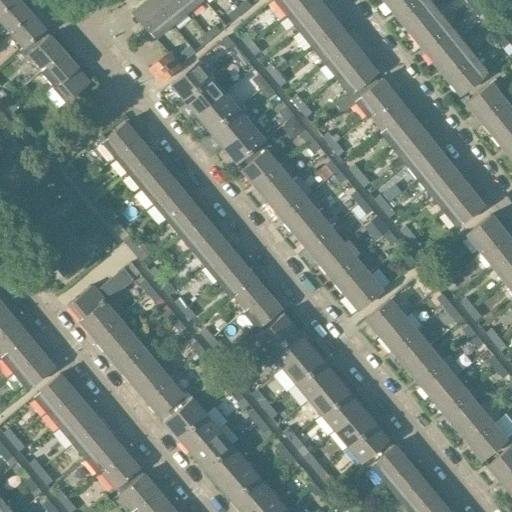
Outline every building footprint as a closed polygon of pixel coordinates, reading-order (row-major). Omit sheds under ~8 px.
[(18,0),(14,0),(0,12),(0,18),(10,30),(30,13),(18,0)] [(0,0),(0,12),(14,0),(0,0)] [(156,38),(173,24),(152,0),(146,0),(132,12),(152,35),(153,34),(156,38)] [(178,0),(152,0),(173,24),(188,12),(178,0)] [(178,0),(188,12),(201,0),(178,0)] [(245,0),(237,7),(241,12),(250,5),(245,0)] [(273,0),(286,15),(303,0),(273,0)] [(318,0),(303,0),(286,15),(298,30),(325,8),(318,0)] [(384,0),(397,16),(416,0),(384,0)] [(429,0),(416,0),(397,16),(410,31),(437,9),(429,0)] [(511,0),(497,0),(511,18),(511,0)] [(484,12),(476,3),(471,7),(478,16),(484,12)] [(227,15),(232,20),(241,12),(237,7),(227,15)] [(325,8),(298,30),(310,46),(338,24),(325,8)] [(437,9),(410,31),(422,47),(449,25),(437,9)] [(30,13),(10,30),(24,46),(44,29),(30,13)] [(338,24),(310,46),(323,62),(350,40),(338,24)] [(215,25),(205,33),(210,38),(219,31),(215,25)] [(449,25),(422,47),(434,62),(462,40),(449,25)] [(488,29),(495,38),(501,34),(493,25),(488,29)] [(196,41),(201,46),(210,38),(205,33),(196,41)] [(239,37),(246,46),(252,42),(244,33),(239,37)] [(508,44),(501,34),(495,38),(502,48),(508,44)] [(29,52),(43,68),(63,51),(49,35),(29,52)] [(363,55),(350,40),(323,62),(335,77),(363,55)] [(462,40),(434,62),(447,77),(474,55),(462,40)] [(225,48),(233,57),(240,52),(232,42),(225,48)] [(260,51),(252,42),(246,46),(254,56),(260,51)] [(181,53),(185,59),(195,51),(190,46),(181,53)] [(77,67),(63,51),(43,68),(40,71),(67,102),(87,84),(74,69),(77,67)] [(148,67),(161,82),(179,67),(167,52),(148,67)] [(248,62),(240,52),(233,57),(241,67),(248,62)] [(376,72),(363,55),(335,77),(348,93),(352,90),(353,91),(376,72)] [(474,55),(447,77),(460,94),(484,75),(483,75),(487,72),(474,55)] [(170,83),(184,99),(211,76),(198,60),(170,83)] [(265,68),(272,77),(277,72),(270,64),(265,68)] [(285,82),(277,72),(272,77),(280,87),(285,82)] [(266,83),(258,74),(251,79),(259,89),(266,83)] [(211,76),(184,99),(197,115),(224,92),(211,76)] [(367,117),(371,114),(394,95),(381,78),(357,97),(358,98),(354,101),(367,117)] [(274,93),(266,83),(259,89),(268,99),(274,93)] [(467,102),(479,118),(503,99),(490,83),(467,102)] [(9,98),(2,90),(0,91),(0,98),(4,103),(9,98)] [(224,92),(197,115),(210,131),(237,108),(224,92)] [(296,94),(290,99),(298,108),(303,103),(296,94)] [(406,110),(394,95),(371,114),(383,129),(406,110)] [(18,107),(9,98),(4,103),(12,112),(18,107)] [(511,110),(503,99),(479,118),(492,134),(511,118),(511,110)] [(311,113),(303,103),(298,108),(305,117),(311,113)] [(293,116),(285,106),(278,111),(286,121),(293,116)] [(237,108),(210,131),(223,146),(250,123),(237,108)] [(406,110),(383,129),(379,132),(392,148),(419,126),(406,110)] [(511,118),(492,134),(505,149),(511,143),(511,118)] [(7,119),(2,124),(11,133),(16,128),(7,119)] [(101,142),(115,158),(138,138),(125,122),(105,139),(101,142)] [(250,123),(223,146),(236,163),(264,140),(250,123)] [(432,142),(419,126),(392,148),(404,163),(432,142)] [(299,134),(306,143),(312,138),(304,129),(299,134)] [(322,137),(330,147),(336,142),(328,133),(322,137)] [(138,138),(115,158),(127,174),(151,154),(138,138)] [(320,148),(312,138),(306,143),(314,152),(320,148)] [(343,151),(336,142),(330,147),(337,156),(343,151)] [(444,157),(432,142),(404,163),(417,179),(444,157)] [(241,169),(255,186),(278,166),(264,150),(241,169)] [(151,154),(127,174),(140,189),(164,169),(151,154)] [(457,173),(444,157),(417,179),(430,195),(457,173)] [(324,164),(332,173),(337,169),(330,160),(324,164)] [(85,183),(77,174),(78,173),(69,162),(62,167),(71,179),(79,188),(85,183)] [(348,168),(355,177),(361,173),(353,164),(348,168)] [(278,166),(255,186),(268,201),(291,181),(278,166)] [(164,169),(140,189),(153,204),(177,185),(164,169)] [(345,178),(337,169),(332,173),(340,183),(345,178)] [(369,182),(361,173),(355,177),(363,187),(369,182)] [(469,189),(457,173),(430,195),(442,210),(469,189)] [(291,181),(268,201),(281,216),(304,197),(291,181)] [(92,192),(85,183),(79,188),(87,197),(92,192)] [(395,183),(385,191),(391,199),(401,191),(395,183)] [(59,188),(67,198),(72,193),(64,184),(59,188)] [(177,185),(153,204),(166,220),(190,200),(177,185)] [(483,205),(469,189),(442,210),(455,227),(459,223),(459,224),(483,205)] [(350,195),(357,204),(363,199),(355,191),(350,195)] [(80,202),(72,193),(67,198),(74,207),(80,202)] [(14,214),(27,230),(50,211),(37,195),(14,214)] [(374,199),(381,208),(387,204),(379,195),(374,199)] [(304,197),(281,216),(294,232),(317,212),(304,197)] [(371,209),(363,199),(357,204),(365,213),(371,209)] [(190,200),(166,220),(179,236),(203,216),(190,200)] [(387,204),(381,208),(389,218),(394,213),(387,204)] [(110,214),(103,205),(97,210),(105,219),(110,214)] [(50,211),(27,230),(41,246),(64,227),(50,211)] [(317,212),(294,232),(306,247),(329,227),(317,212)] [(85,219),(92,229),(98,224),(90,214),(85,219)] [(118,223),(110,214),(105,219),(112,228),(118,223)] [(467,233),(480,250),(503,231),(490,214),(467,233)] [(376,215),(363,225),(368,231),(370,229),(378,239),(383,235),(388,230),(376,215)] [(203,216),(179,236),(192,251),(216,231),(203,216)] [(98,224),(92,229),(100,237),(105,233),(98,224)] [(405,225),(399,230),(406,239),(412,235),(405,225)] [(64,227),(41,246),(53,261),(76,242),(64,227)] [(329,227),(306,247),(319,262),(342,243),(329,227)] [(396,240),(388,230),(383,235),(391,244),(396,240)] [(216,231),(192,251),(205,267),(229,247),(216,231)] [(511,241),(503,231),(480,250),(492,265),(511,249),(511,241)] [(420,244),(412,235),(406,239),(414,248),(420,244)] [(122,240),(130,249),(136,245),(128,236),(122,240)] [(76,242),(53,261),(66,277),(90,258),(76,242)] [(342,243),(319,262),(332,277),(355,258),(342,243)] [(136,245),(130,249),(138,258),(143,254),(136,245)] [(229,247),(205,267),(217,282),(241,262),(229,247)] [(511,249),(492,265),(505,281),(511,274),(511,249)] [(415,262),(407,253),(402,257),(409,267),(415,262)] [(355,258),(332,277),(345,293),(368,274),(355,258)] [(104,302),(139,273),(130,262),(95,291),(103,301),(104,302)] [(241,262),(217,282),(230,297),(234,293),(254,277),(241,262)] [(148,271),(156,281),(162,276),(154,266),(148,271)] [(434,272),(441,281),(447,276),(439,267),(434,272)] [(423,271),(417,276),(425,285),(430,281),(423,271)] [(368,274),(345,293),(358,309),(381,290),(368,274)] [(169,285),(162,276),(156,281),(163,289),(169,285)] [(454,285),(447,276),(441,281),(449,290),(454,285)] [(254,277),(234,293),(246,308),(266,292),(254,277)] [(144,279),(138,284),(146,293),(151,288),(144,279)] [(103,301),(95,291),(91,286),(70,303),(82,318),(103,301)] [(151,288),(146,293),(154,302),(159,297),(151,288)] [(266,292),(246,308),(242,312),(256,328),(280,308),(266,292)] [(436,298),(443,307),(449,303),(441,294),(436,298)] [(174,302),(182,311),(187,307),(179,297),(174,302)] [(459,302),(467,311),(472,307),(465,298),(459,302)] [(366,318),(379,334),(402,315),(389,299),(366,318)] [(117,317),(104,302),(103,301),(82,318),(80,320),(94,336),(117,317)] [(456,312),(449,303),(443,307),(451,317),(456,312)] [(1,304),(0,304),(0,331),(14,319),(1,304)] [(195,315),(187,307),(182,311),(189,320),(195,315)] [(480,316),(472,307),(467,311),(475,321),(480,316)] [(169,310),(164,314),(172,324),(177,319),(169,310)] [(256,335),(269,352),(297,329),(283,312),(256,335)] [(402,315),(379,334),(392,350),(415,331),(402,315)] [(117,317),(94,336),(107,352),(130,333),(117,317)] [(27,335),(14,319),(0,331),(0,349),(4,354),(27,335)] [(185,328),(177,319),(172,324),(179,333),(185,328)] [(461,329),(469,338),(474,334),(467,324),(461,329)] [(199,332),(207,341),(212,337),(205,328),(199,332)] [(485,333),(492,342),(498,338),(490,328),(485,333)] [(297,329),(269,352),(282,368),(310,344),(297,329)] [(415,331),(392,350),(405,365),(428,346),(415,331)] [(130,333),(107,352),(120,367),(143,348),(130,333)] [(482,343),(474,334),(469,338),(476,347),(482,343)] [(27,335),(4,354),(0,356),(13,372),(40,350),(27,335)] [(212,337),(207,341),(215,351),(220,346),(212,337)] [(506,347),(498,338),(492,342),(500,351),(506,347)] [(189,345),(197,354),(203,350),(195,340),(189,345)] [(323,360),(310,344),(282,368),(295,383),(323,360)] [(428,346),(405,365),(418,381),(441,362),(428,346)] [(143,348),(120,367),(132,382),(155,363),(143,348)] [(40,350),(13,372),(26,388),(30,385),(53,366),(40,350)] [(210,359),(203,350),(197,354),(205,363),(210,359)] [(487,360),(494,369),(500,364),(492,355),(487,360)] [(336,376),(323,360),(295,383),(308,399),(336,376)] [(441,362),(418,381),(431,396),(454,377),(441,362)] [(155,363),(132,382),(145,398),(168,379),(155,363)] [(230,369),(238,378),(243,374),(235,364),(230,369)] [(508,374),(500,364),(494,369),(502,378),(508,374)] [(33,396),(46,412),(72,389),(59,374),(36,393),(37,393),(33,396)] [(251,383),(243,374),(238,378),(245,387),(251,383)] [(336,376),(308,399),(321,415),(349,391),(336,376)] [(454,377),(431,396),(443,411),(466,392),(454,377)] [(168,379),(145,398),(158,414),(181,395),(168,379)] [(221,383),(229,393),(235,388),(227,379),(221,383)] [(242,397),(235,388),(229,393),(237,402),(242,397)] [(72,389),(46,412),(59,428),(86,405),(72,389)] [(362,407),(349,391),(321,415),(334,430),(362,407)] [(466,392),(443,411),(456,427),(479,408),(466,392)] [(256,400),(264,410),(269,405),(261,395),(256,400)] [(164,420),(178,437),(205,413),(191,397),(164,420)] [(483,404),(496,418),(503,412),(490,398),(483,404)] [(86,405),(59,428),(72,443),(99,421),(86,405)] [(277,414),(269,405),(264,410),(271,418),(277,414)] [(375,423),(362,407),(334,430),(347,446),(375,423)] [(479,408),(456,427),(469,442),(492,423),(479,408)] [(247,415),(255,424),(261,419),(253,410),(247,415)] [(205,413),(178,437),(191,452),(218,429),(205,413)] [(268,428),(261,419),(255,424),(263,433),(268,428)] [(99,421),(72,443),(85,458),(111,436),(99,421)] [(389,439),(375,423),(347,446),(361,462),(389,439)] [(492,423),(469,442),(482,458),(505,439),(492,423)] [(282,431),(290,441),(295,436),(287,427),(282,431)] [(8,428),(3,433),(10,442),(15,437),(8,428)] [(218,429),(191,452),(204,468),(231,444),(218,429)] [(111,436),(85,458),(97,474),(101,471),(124,452),(111,436)] [(303,445),(295,436),(290,441),(297,450),(303,445)] [(23,447),(15,437),(10,442),(18,451),(23,447)] [(287,451),(279,441),(274,446),(281,455),(287,451)] [(231,444),(204,468),(217,483),(245,460),(231,444)] [(370,465),(383,481),(407,461),(393,445),(373,461),(374,462),(370,465)] [(487,465),(501,481),(511,472),(511,447),(510,445),(487,465)] [(11,456),(3,446),(0,448),(0,453),(6,461),(11,456)] [(294,460),(287,451),(281,455),(289,464),(294,460)] [(124,452),(101,471),(115,487),(138,468),(124,452)] [(308,463),(316,472),(321,467),(314,458),(308,463)] [(34,459),(28,464),(36,473),(42,468),(34,459)] [(245,460),(217,483),(230,499),(258,475),(245,460)] [(407,461),(383,481),(396,497),(420,477),(407,461)] [(329,477),(321,467),(316,472),(323,481),(329,477)] [(16,473),(24,483),(30,478),(21,468),(16,473)] [(52,480),(42,468),(36,473),(46,485),(52,480)] [(511,472),(501,481),(511,493),(511,472)] [(313,482),(305,473),(300,477),(307,486),(313,482)] [(120,493),(133,509),(156,490),(143,474),(120,493)] [(258,475),(230,499),(241,511),(245,511),(271,491),(258,475)] [(420,477),(396,497),(408,511),(409,511),(433,492),(420,477)] [(37,487),(30,478),(24,483),(31,491),(37,487)] [(321,491),(313,482),(307,486),(315,496),(321,491)] [(54,495),(62,504),(67,499),(60,490),(54,495)] [(156,490),(133,509),(129,511),(160,511),(169,505),(156,490)] [(271,491),(245,511),(277,511),(284,506),(271,491)] [(433,492),(409,511),(440,511),(445,508),(433,492)] [(340,501),(348,510),(353,506),(346,497),(340,501)] [(42,504),(48,511),(52,511),(56,509),(47,499),(42,504)] [(70,511),(75,508),(67,499),(62,504),(68,511),(70,511)] [(11,511),(3,501),(0,503),(0,511),(11,511)]
